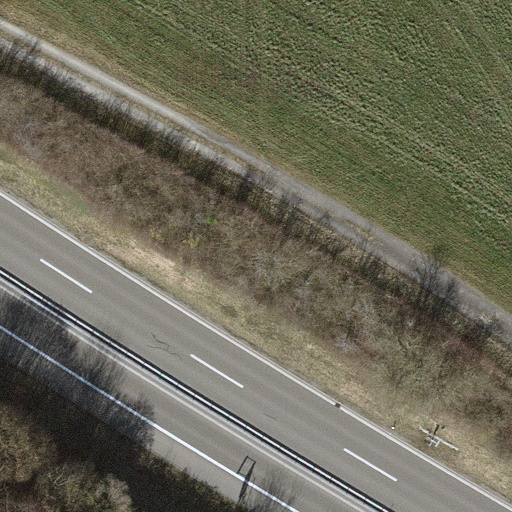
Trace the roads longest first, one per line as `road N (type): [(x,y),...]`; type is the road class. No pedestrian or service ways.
road 1 (trunk): [(453,511),(0,232)]
road 2 (trunk): [(0,308),(328,511)]
